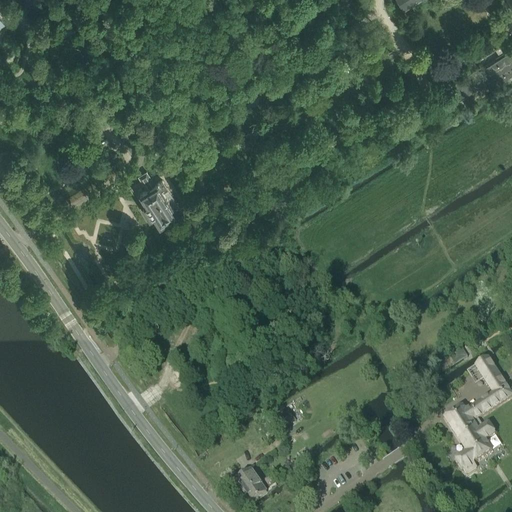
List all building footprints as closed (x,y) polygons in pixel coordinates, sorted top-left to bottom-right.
[(398,0),(404,8),(417,0),(398,0)] [(511,50),(505,55),(481,70),(480,68),(479,68),(488,82),(491,87),(511,73),(511,50)] [(459,100),(466,95),(465,93),(480,83),(483,87),(485,86),(484,84),(488,82),(479,68),(450,86),(459,100)] [(138,177),(146,190),(155,185),(147,172),(138,177)] [(182,212),(163,180),(155,185),(146,190),(140,194),(160,225),(164,223),(168,230),(183,221),(178,214),(182,212)] [(279,294),(284,292),(288,289),(274,265),(265,270),(279,294)] [(297,326),(313,316),(308,308),(311,306),(312,308),(314,307),(308,297),(287,309),(292,317),(297,326)] [(452,368),(468,357),(461,348),(446,358),(452,368)] [(485,441),(494,435),(495,434),(488,423),(483,427),(478,419),(511,396),(511,394),(488,358),(475,367),(493,393),(466,411),(463,406),(444,418),(466,452),(456,459),(466,475),(476,468),(473,463),(492,451),(485,441)] [(284,414),(279,418),(273,422),(280,434),(286,429),(285,428),(291,425),(284,414)] [(251,503),(266,493),(250,470),(235,480),(251,503)]
